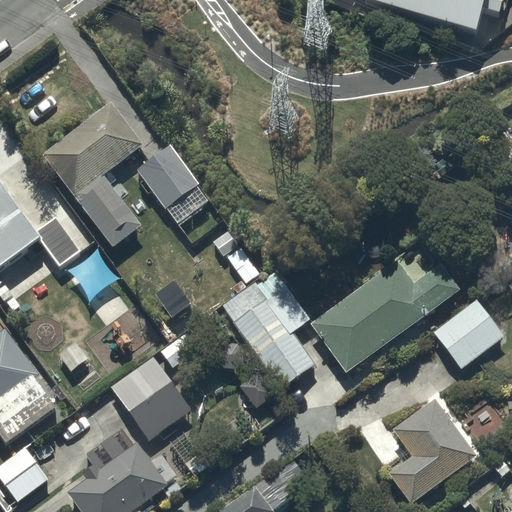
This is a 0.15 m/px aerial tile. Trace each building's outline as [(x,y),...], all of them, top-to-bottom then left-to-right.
[(463,0),(438,0),(460,8),(463,0)] [(112,104),(43,154),(114,248),(143,226),(105,176),(144,147),(112,104)] [(511,172),(511,139),(495,154),(511,173),(511,172)] [(168,146),(136,170),(168,210),(199,186),(168,146)] [(0,266),(38,238),(60,267),(80,252),(56,219),(39,232),(0,179),(0,266)] [(399,261),(312,323),(348,373),(461,291),(442,265),(416,284),(399,261)] [(274,269),(223,305),(284,389),(316,366),(292,332),(310,319),(274,269)] [(477,300),(435,334),(462,370),(505,337),(477,300)] [(192,328),(162,352),(180,377),(195,367),(185,353),(201,341),(192,328)] [(0,435),(6,443),(55,408),(36,380),(39,378),(5,330),(0,333),(0,435)] [(154,361),(112,389),(150,440),(184,415),(169,395),(176,390),(154,361)] [(390,473),(412,503),(478,456),(437,398),(393,429),(413,457),(390,473)] [(187,433),(170,444),(193,477),(209,467),(187,433)] [(137,442),(69,492),(83,511),(133,511),(168,486),(167,485),(177,477),(161,455),(152,462),(137,442)] [(26,448),(0,468),(0,477),(18,501),(48,477),(26,448)] [(255,487),(219,511),(274,511),(274,510),(284,503),(272,486),(260,494),(255,487)]
